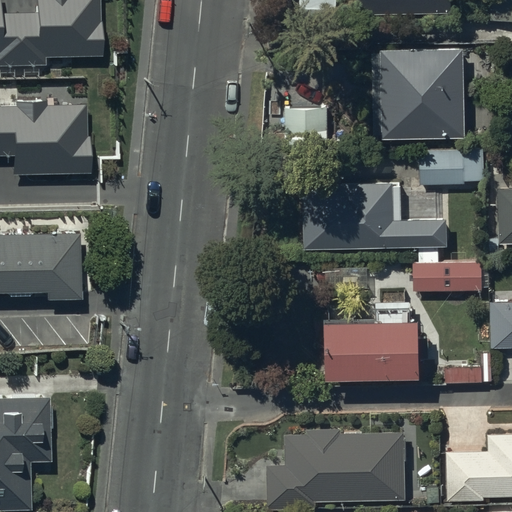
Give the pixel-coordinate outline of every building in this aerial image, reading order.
[(104,55),(101,0),(36,0),(37,13),(0,15),(0,65),(43,63),(43,57),(104,55)] [(331,0),(298,0),(298,13),(331,14),(331,0)] [(355,0),(355,15),(451,15),(450,0),(355,0)] [(511,22),(511,0),(490,0),(491,23),(511,22)] [(463,138),(461,49),(378,51),(378,55),(371,55),(372,137),(381,136),(381,141),(463,138)] [(88,173),(87,102),(48,103),(48,97),(12,98),(12,102),(0,102),(0,153),(12,154),(13,174),(88,173)] [(327,147),(326,107),(285,108),(287,148),(327,147)] [(463,151),(417,152),(418,187),(461,185),(461,182),(483,181),(481,145),(463,146),(463,151)] [(301,191),(301,250),(445,247),(445,220),(392,220),(391,184),(340,184),(340,191),(301,191)] [(511,189),(498,190),(498,246),(511,245),(511,189)] [(77,302),(75,235),(0,236),(0,296),(44,296),(44,302),(77,302)] [(413,263),(413,291),(481,291),(481,262),(438,263),(438,250),(418,250),(418,263),(413,263)] [(511,302),(490,302),(491,349),(511,348),(511,302)] [(321,321),(324,383),(418,381),(417,359),(427,359),(426,340),(417,340),(417,323),(410,324),(409,303),(376,304),(376,319),(321,321)] [(444,369),(444,384),(482,384),(482,382),(491,382),(491,354),(481,354),(481,368),(444,369)] [(47,400),(0,400),(0,511),(29,511),(28,464),(48,463),(47,400)] [(306,435),(283,435),(283,465),(266,465),(266,508),(315,509),(315,500),(403,500),(403,435),(340,435),(340,431),(307,431),(306,435)] [(487,452),(446,453),(446,502),(482,501),(482,498),(511,497),(511,434),(487,435),(487,452)]
